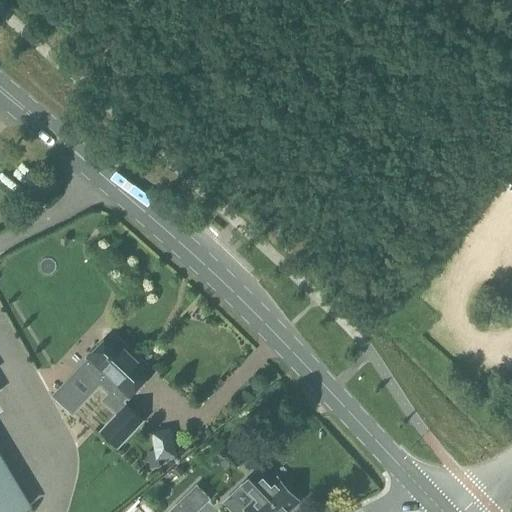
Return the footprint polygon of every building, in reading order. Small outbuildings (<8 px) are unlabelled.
[(50,321),(84,294),(71,277),(36,304),(50,321)] [(5,345),(52,396),(78,372),(30,321),(5,345)] [(90,358),(83,365),(112,392),(105,399),(119,412),(103,430),(119,445),(143,419),(123,401),(129,394),(130,395),(154,369),(113,331),(89,357),(90,358)] [(45,426),(57,415),(46,403),(34,414),(45,426)] [(171,428),(154,431),(159,457),(176,453),(171,428)] [(45,429),(23,449),(39,466),(60,446),(45,429)] [(245,436),(220,453),(236,476),(261,459),(245,436)] [(0,461),(0,511),(20,511),(28,508),(0,461)] [(254,498),(244,509),(247,511),(288,511),(299,502),(276,478),(273,481),(263,471),(245,489),(254,498)]
